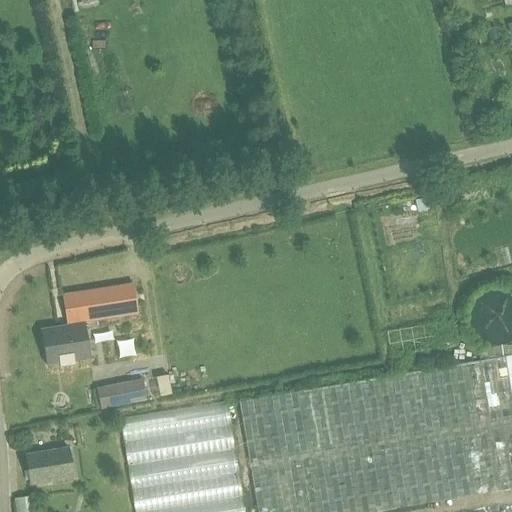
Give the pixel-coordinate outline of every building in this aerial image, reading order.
[(62,295),(66,325),(67,325),(67,326),(40,330),(45,358),(57,356),(58,361),(57,362),(57,363),(59,363),(59,367),(74,364),(74,361),(75,361),(75,359),(74,359),(73,354),(87,352),(87,353),(89,353),(84,323),(83,323),(83,322),(137,314),(133,284),(62,295)] [(511,295),(510,295),(507,293),(505,292),(501,292),(498,291),(494,292),(491,292),(487,293),(484,295),(480,297),(477,299),(475,302),(473,306),(471,309),(470,312),(469,316),(469,319),(469,322),(470,325),(470,328),(472,331),(473,334),(476,337),(478,340),(481,342),(485,344),(488,346),(492,347),(496,347),(500,347),(503,346),(507,345),(510,344),(511,342),(511,295)] [(511,347),(483,352),(484,358),(511,353),(511,347)] [(511,353),(484,358),(479,359),(302,390),(241,400),(260,511),(368,511),(511,488),(511,353)] [(141,380),(96,389),(100,409),(146,400),(141,380)] [(245,511),(229,400),(122,416),(136,511),(245,511)] [(73,479),(68,447),(25,454),(30,486),(73,479)] [(35,511),(33,495),(13,498),(15,511),(35,511)]
